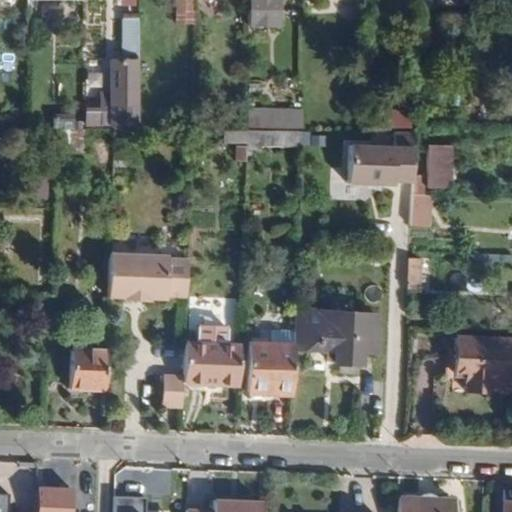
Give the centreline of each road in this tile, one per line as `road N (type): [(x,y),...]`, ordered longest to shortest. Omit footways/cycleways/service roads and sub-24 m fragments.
road 1 (residential): [(511,463),(0,442)]
road 2 (unknown): [(127,307),(137,448)]
